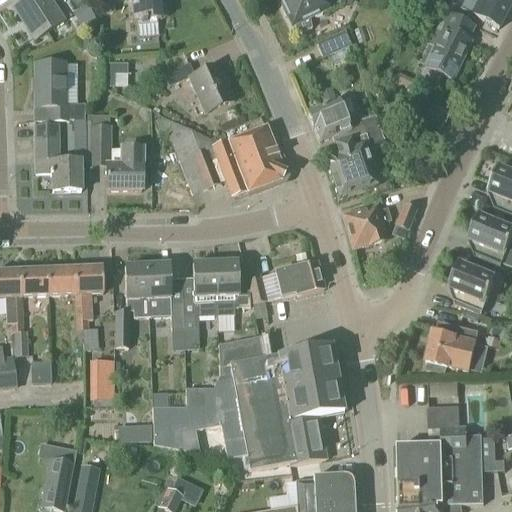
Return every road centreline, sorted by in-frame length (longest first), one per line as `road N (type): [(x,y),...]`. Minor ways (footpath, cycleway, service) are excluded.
road 1 (tertiary): [(354,340),(403,312),(511,56)]
road 2 (residential): [(0,236),(153,237),(320,210)]
road 3 (secondary): [(320,210),(226,0)]
road 4 (secondary): [(377,511),(354,340)]
road 5 (secondary): [(354,340),(320,210)]
